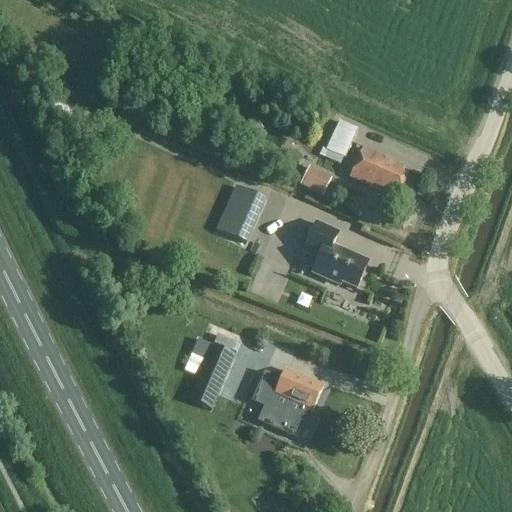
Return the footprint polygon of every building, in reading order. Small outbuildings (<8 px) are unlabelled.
[(54,118),(68,127),(78,113),(63,103),(54,118)] [(253,117),(238,130),(248,142),(263,129),(253,117)] [(359,131),(341,123),(328,152),(325,150),(322,156),(342,165),(344,160),(346,160),(359,131)] [(400,195),(409,177),(403,174),(406,169),(364,150),(351,179),(393,198),(395,193),(400,195)] [(321,198),(331,179),(310,168),(300,187),(321,198)] [(246,246),(252,232),(253,230),(223,216),(222,218),(216,232),(246,246)] [(357,291),(370,263),(334,248),(340,234),(317,224),(304,254),(320,261),(313,275),(333,284),(334,281),(357,291)] [(278,336),(274,353),(294,359),(299,341),(278,336)] [(218,337),(210,356),(231,365),(239,346),(218,337)] [(206,362),(213,347),(198,341),(192,355),(206,362)] [(215,408),(228,378),(206,369),(193,398),(215,408)] [(286,372),(282,380),(275,396),(307,410),(313,413),(324,389),(286,372)] [(275,396),(282,380),(265,373),(252,403),(265,409),(259,424),(297,441),(306,419),(304,418),(307,410),(275,396)]
